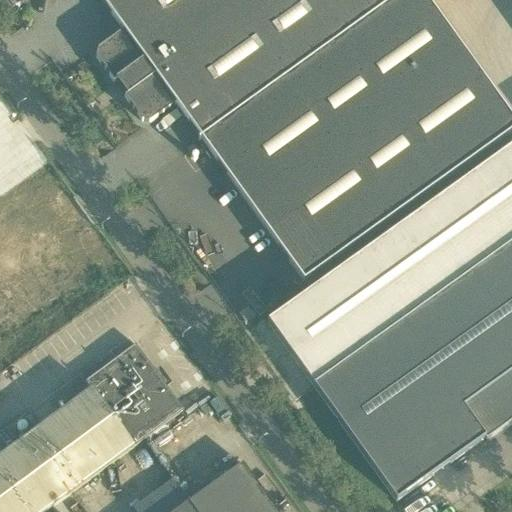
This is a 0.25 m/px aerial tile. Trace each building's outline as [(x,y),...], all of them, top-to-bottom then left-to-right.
[(511,120),(425,0),(99,0),(123,32),(97,50),(95,59),(113,83),(115,82),(117,84),(119,82),(127,92),(124,94),(126,97),(124,98),(141,122),(149,124),(176,105),(200,139),(198,141),(198,142),(200,140),(303,283),(511,132),(511,120)] [(511,148),(267,325),(396,503),(484,440),(485,442),(511,422),(511,148)] [(16,209),(0,220),(0,344),(87,286),(65,253),(52,262),(16,209)] [(0,511),(46,511),(183,412),(134,346),(85,383),(91,392),(0,458),(0,511)] [(188,504),(193,511),(275,511),(242,465),(188,504)]
